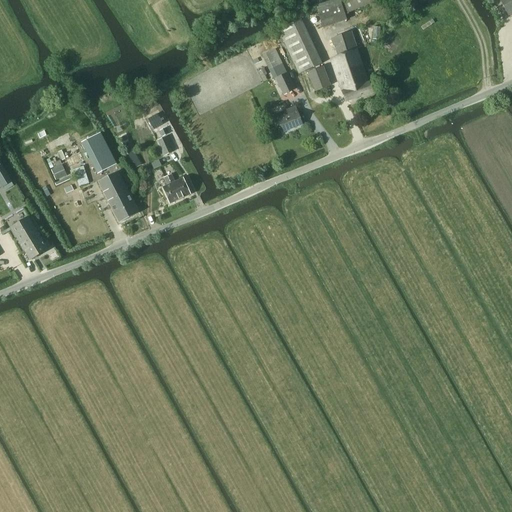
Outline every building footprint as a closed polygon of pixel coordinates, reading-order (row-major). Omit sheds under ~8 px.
[(323,28),(347,20),(339,0),(334,0),(316,6),(323,28)] [(511,0),(499,0),(508,16),(511,13),(511,0)] [(299,75),(321,64),(300,20),(278,31),(299,75)] [(345,102),(372,93),(351,32),(330,38),(337,57),(331,59),(345,102)] [(275,49),(263,55),(275,79),(287,73),(282,64),(275,49)] [(315,92),(330,86),(323,67),(307,73),(315,92)] [(283,96),(295,90),(287,73),(275,79),(283,96)] [(150,123),(159,118),(153,106),(144,111),(150,123)] [(295,107),(287,110),(272,116),(275,126),(280,124),(283,132),(302,125),(295,107)] [(116,163),(101,133),(84,141),(100,172),(116,163)] [(159,142),(165,156),(174,152),(167,138),(159,142)] [(81,161),(78,155),(66,160),(69,167),(81,161)] [(0,183),(2,187),(11,182),(0,164),(0,183)] [(61,167),(52,171),(56,180),(65,176),(61,167)] [(82,167),(70,171),(72,177),(75,176),(79,187),(88,185),(82,167)] [(138,213),(118,172),(99,182),(119,223),(138,213)] [(170,204),(190,195),(183,179),(174,183),(171,176),(165,179),(168,185),(162,188),(170,204)] [(30,260),(47,250),(47,249),(44,244),(28,217),(10,227),(30,260)]
